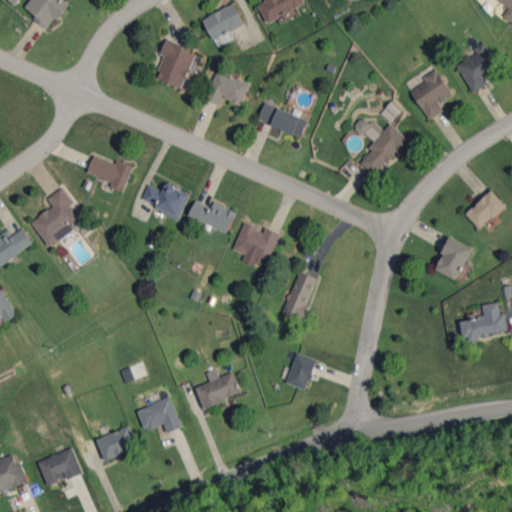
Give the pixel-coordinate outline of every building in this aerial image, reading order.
[(30,0),(25,11),(52,27),(68,2),(65,0),(30,0)] [(511,0),(499,0),(510,7),(503,16),(511,22),(511,0)] [(246,25),(234,3),(203,19),(215,41),(246,25)] [(196,51),(166,40),(161,54),(165,56),(157,78),(182,88),(196,51)] [(474,92),(488,83),(485,78),(500,68),(483,42),(474,48),(476,52),(457,65),(474,92)] [(443,111),(438,102),(452,93),(437,69),(424,77),(427,82),(412,91),(429,119),(443,111)] [(205,99),(220,105),(222,97),(242,105),(251,83),(217,70),(205,99)] [(392,122),(402,110),(391,101),(381,113),(392,122)] [(309,119),(265,102),(259,120),(302,136),(309,119)] [(360,162),(377,176),(408,138),(390,123),(382,132),(363,116),(354,126),(376,144),(360,162)] [(88,172),(114,183),(112,186),(124,191),(134,167),(118,160),(116,164),(94,155),(88,172)] [(149,184),(142,201),(180,218),(190,195),(166,185),(164,190),(149,184)] [(74,202),(63,188),(48,198),(54,206),(32,222),(50,246),(82,223),(70,205),(74,202)] [(505,205),(492,190),(466,213),(479,228),(505,205)] [(189,216),(229,232),(237,212),(214,202),(212,207),(196,200),(189,216)] [(281,233),(266,227),(264,231),(245,223),(234,249),(246,254),(243,261),(258,267),(262,257),(270,261),(281,233)] [(0,235),(0,264),(34,245),(24,229),(11,236),(8,231),(0,235)] [(473,248),(452,237),(435,268),(456,280),(473,248)] [(283,312),(303,320),(319,279),(299,271),(283,312)] [(18,314),(1,289),(0,289),(0,319),(4,317),(7,322),(18,314)] [(462,320),(464,339),(508,333),(505,313),(500,314),(499,302),(482,304),(484,316),(462,320)] [(318,359),(297,352),(286,382),(307,390),(318,359)] [(242,392),(234,372),(220,377),(217,368),(207,372),(211,382),(197,388),(205,408),(242,392)] [(183,427),(171,396),(138,410),(146,431),(165,424),(168,433),(183,427)] [(97,438),(105,459),(139,447),(131,426),(97,438)] [(49,485),(66,478),(67,480),(84,473),(72,447),(39,462),(49,485)] [(0,459),(0,493),(27,482),(15,453),(0,459)]
